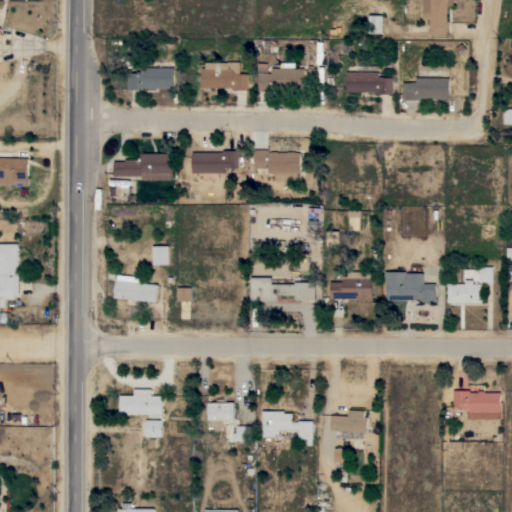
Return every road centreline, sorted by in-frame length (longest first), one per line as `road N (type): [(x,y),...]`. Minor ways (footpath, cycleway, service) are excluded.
road 1 (secondary): [(82,0),(78,511)]
road 2 (residential): [(79,343),(511,346)]
road 3 (residential): [(82,121),(479,128)]
